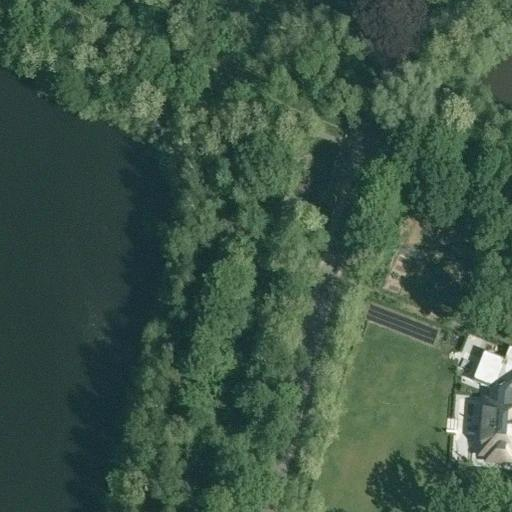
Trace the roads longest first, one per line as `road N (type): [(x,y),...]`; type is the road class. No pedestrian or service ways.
road 1 (unclassified): [(265,511),(370,145)]
road 2 (unclassified): [(511,206),(370,145)]
road 3 (unclassified): [(370,145),(410,0)]
